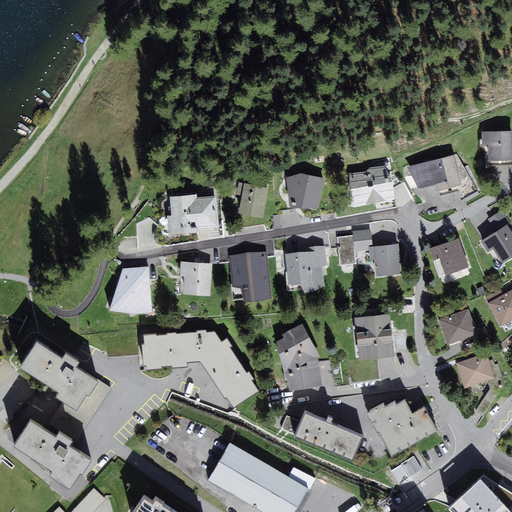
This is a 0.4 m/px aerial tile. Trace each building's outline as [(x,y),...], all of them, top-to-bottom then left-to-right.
[(511,160),(511,131),(483,133),(483,147),(490,146),(491,161),(495,161),(511,160)] [(462,182),(454,153),(407,165),(419,186),(435,182),(436,188),(449,185),(462,182)] [(352,203),(395,197),(393,178),(384,164),(370,166),(365,170),(350,172),(352,203)] [(301,171),(286,176),(290,203),(293,203),(317,208),(325,176),(301,171)] [(264,221),(269,190),(246,186),(241,217),(264,221)] [(219,224),(216,194),(197,196),(197,192),(170,194),(172,212),(167,213),(168,232),(200,229),(200,226),(219,224)] [(511,257),(511,231),(508,226),(490,237),(482,243),(489,254),(495,250),(503,263),(511,257)] [(372,231),(353,233),(354,237),(355,252),(369,251),(369,248),(374,248),(372,231)] [(354,237),(338,238),(340,266),(356,265),(355,252),(354,237)] [(470,269),(460,239),(446,244),(431,249),(435,261),(442,258),(448,276),(470,269)] [(306,249),(285,252),(289,281),(300,281),(305,291),(325,284),(322,264),(328,264),(325,244),(306,246),(306,249)] [(378,277),(402,275),(399,246),(374,248),(369,248),(369,251),(370,259),(377,258),(378,277)] [(213,261),(181,259),(180,274),(184,274),(183,291),(210,293),(213,261)] [(152,311),(149,265),(123,267),(109,308),(134,311),(152,311)] [(246,297),(270,295),(268,270),(237,273),(237,282),(245,281),(246,297)] [(511,290),(489,303),(501,326),(511,320),(511,290)] [(469,309),(439,319),(447,344),(477,333),(469,309)] [(390,314),(355,317),(359,356),(394,353),(390,314)] [(289,372),(291,388),(321,384),(318,357),(321,356),(302,323),(276,338),(285,372),(289,372)] [(164,331),(145,332),(145,364),(200,359),(226,392),(237,405),(260,392),(216,329),(164,331)] [(98,378),(37,338),(20,363),(58,388),(55,393),(77,407),(88,392),(89,392),(98,378)] [(458,363),(466,388),(494,379),(486,354),(472,358),(458,363)] [(380,433),(393,456),(439,431),(425,407),(414,413),(406,400),(398,404),(396,400),(387,405),(385,402),(367,412),(379,434),(380,433)] [(362,434),(305,410),(295,435),(352,458),(362,434)] [(92,456),(31,416),(14,442),(54,468),(50,473),(70,486),(81,469),(82,470),(92,456)] [(293,511),(308,488),(231,443),(210,478),(267,511),(293,511)] [(415,457),(402,463),(408,477),(422,471),(415,457)] [(511,511),(511,487),(508,485),(482,470),(444,504),(451,511),(511,511)] [(68,511),(70,510),(71,511),(87,511),(106,493),(94,481),(67,508),(59,500),(46,511),(68,511)] [(179,511),(145,491),(131,511),(179,511)]
